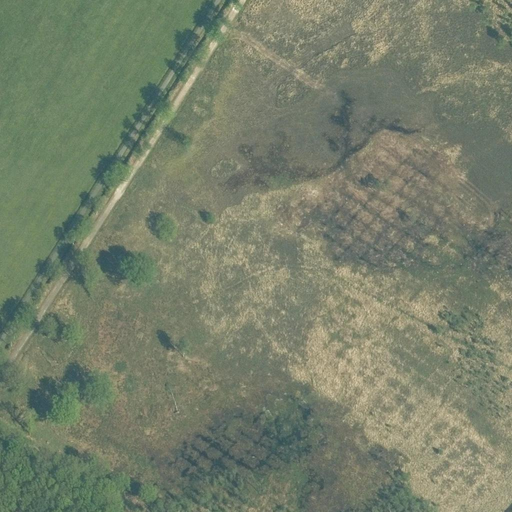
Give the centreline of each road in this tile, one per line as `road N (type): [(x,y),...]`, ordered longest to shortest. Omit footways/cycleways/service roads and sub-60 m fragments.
road 1 (track): [(0,378),(240,0)]
road 2 (track): [(115,511),(101,490),(0,429)]
